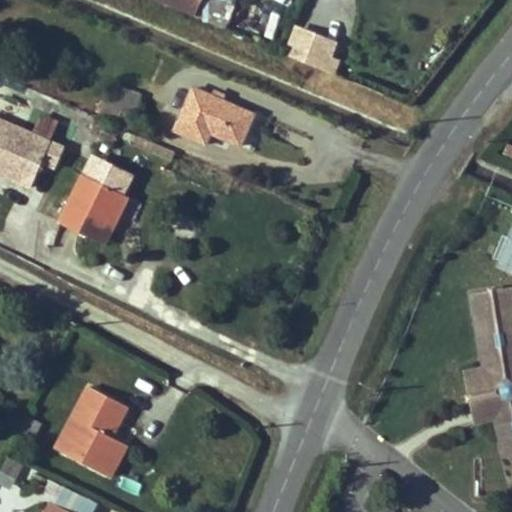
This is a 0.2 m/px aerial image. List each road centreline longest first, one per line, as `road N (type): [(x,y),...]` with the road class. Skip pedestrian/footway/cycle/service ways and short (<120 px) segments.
road 1 (tertiary): [(272,511),(340,346),(429,171),(511,56)]
road 2 (unknown): [(416,198),(165,82)]
road 3 (unknown): [(327,377),(109,284)]
